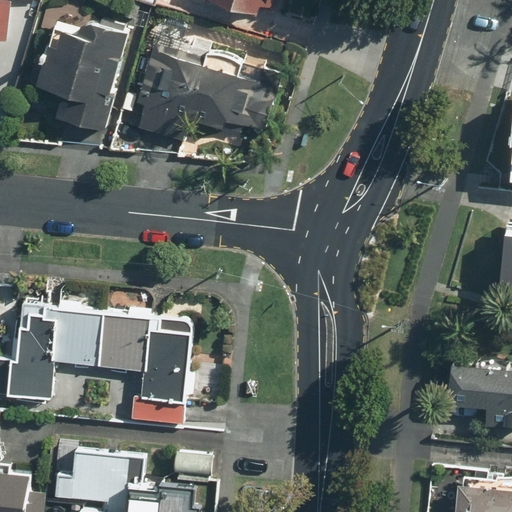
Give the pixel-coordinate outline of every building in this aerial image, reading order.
[(219,0),(258,12),(261,0),(219,0)] [(0,41),(9,42),(11,2),(0,1),(0,41)] [(65,13),(45,79),(42,88),(68,96),(62,118),(101,130),(131,34),(65,13)] [(225,130),(230,116),(266,129),(279,90),(236,75),(171,53),(167,65),(156,61),(140,105),(149,108),(143,125),(186,140),(193,119),(225,130)] [(0,398),(58,401),(59,370),(143,374),(142,395),(136,395),(135,420),(192,423),(196,309),(35,303),(36,286),(0,284),(0,398)] [(511,371),(511,372),(511,370),(511,369),(510,368),(510,367),(509,366),(508,366),(508,365),(507,364),(506,363),(505,362),(504,362),(503,361),(502,361),(501,360),(500,360),(499,360),(498,360),(497,359),(495,359),(494,359),(493,360),(492,360),(491,360),(490,361),(489,361),(488,361),(487,362),(486,363),(485,363),(484,364),(483,365),(483,366),(482,367),(481,368),(481,369),(478,368),(456,366),(452,403),(492,407),(490,425),(511,427),(511,371)] [(150,455),(81,451),(79,474),(61,473),(60,500),(105,502),(104,511),(176,511),(177,501),(163,500),(164,478),(149,478),(150,455)] [(178,473),(216,475),(217,454),(179,452),(178,473)] [(14,464),(0,463),(0,511),(28,511),(31,474),(14,473),(14,464)] [(216,475),(178,473),(177,497),(215,498),(216,475)] [(511,511),(511,491),(464,488),(461,511),(511,511)]
